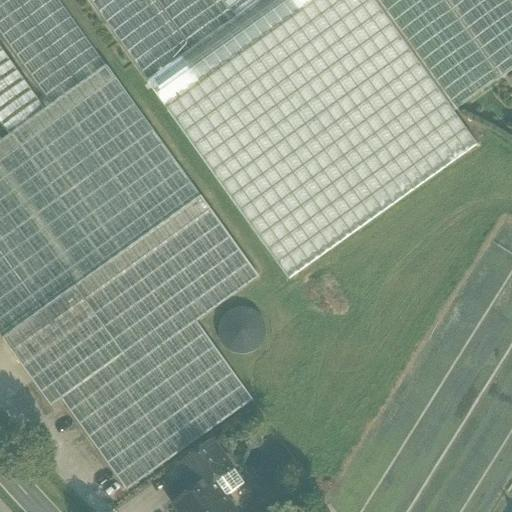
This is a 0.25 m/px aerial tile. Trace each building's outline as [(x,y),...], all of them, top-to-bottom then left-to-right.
[(106,67),(58,0),(0,0),(0,35),(51,106),(106,67)] [(183,57),(143,0),(86,0),(145,83),(183,57)] [(321,0),(263,0),(234,21),(226,27),(187,54),(183,57),(145,83),(164,111),(321,0)] [(226,27),(207,0),(149,0),(187,54),(226,27)] [(374,0),(321,0),(164,111),(285,281),(474,148),(451,115),(454,113),(374,0)] [(263,0),(219,0),(234,21),(263,0)] [(511,7),(507,0),(374,0),(454,113),(511,72),(511,7)] [(45,110),(0,46),(0,126),(8,137),(45,110)] [(0,337),(2,341),(200,198),(106,67),(51,106),(45,110),(8,137),(3,141),(0,142),(0,337)] [(200,198),(2,341),(51,409),(62,402),(127,492),(252,402),(196,324),(259,279),(201,198),(200,198)] [(229,311),(230,351),(261,350),(259,310),(229,311)] [(212,442),(180,466),(197,488),(210,479),(214,484),(233,470),(212,442)] [(197,488),(173,506),(177,511),(227,511),(221,502),(244,485),(233,470),(214,484),(210,479),(197,488)]
